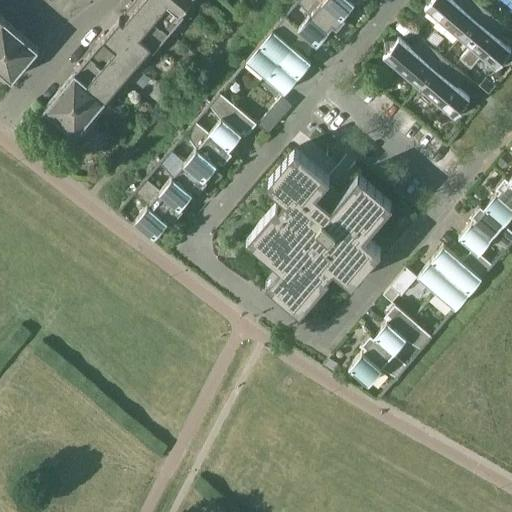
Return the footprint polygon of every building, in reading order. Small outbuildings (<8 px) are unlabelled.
[(135,0),(134,1),(169,31),(184,13),(181,10),(180,11),(167,0),(135,0)] [(167,0),(180,11),(181,10),(189,0),(167,0)] [(346,18),(342,15),(341,14),(341,15),(322,0),(298,0),(309,14),(299,26),(299,27),(298,27),(304,32),(303,33),(317,45),(333,25),(337,28),(346,18)] [(322,0),(341,15),(341,14),(342,15),(354,0),(322,0)] [(460,36),(485,7),(476,0),(458,0),(457,2),(455,0),(426,0),(427,3),(425,6),(460,36)] [(131,11),(123,20),(122,21),(151,45),(149,47),(153,50),(169,31),(134,1),(128,8),(131,11)] [(504,23),(485,7),(460,36),(471,46),(461,58),(470,66),(480,54),(496,66),(498,64),(510,63),(509,51),(511,48),(495,34),(504,23)] [(360,21),(366,14),(359,9),(354,15),(360,21)] [(293,45),(303,33),(304,32),(298,27),(299,27),(299,26),(298,27),(284,15),(246,59),(265,75),(292,44),(293,45)] [(0,21),(0,56),(21,32),(3,17),(0,21)] [(122,21),(123,20),(120,17),(104,36),(136,63),(136,62),(149,47),(151,45),(122,21)] [(39,47),(21,32),(0,56),(0,68),(12,79),(39,47)] [(104,36),(89,53),(125,83),(140,65),(136,62),(136,63),(104,36)] [(419,85),(444,56),(425,40),(416,50),(399,36),(397,39),(385,40),(386,52),(383,55),(419,85)] [(311,60),(293,45),(292,44),(265,75),(284,92),(311,60)] [(109,102),(125,83),(89,53),(74,70),(106,97),(105,98),(109,102)] [(444,56),(419,85),(454,115),(457,112),(469,111),(468,99),(470,97),(453,82),(462,72),(444,56)] [(74,70),(60,88),(91,115),(105,98),(106,97),(74,70)] [(76,133),(91,115),(60,88),(44,106),(76,133)] [(221,118),(209,131),(228,148),(229,147),(244,129),(248,132),(257,122),(220,90),(209,103),(221,118)] [(292,104),(282,95),(258,123),(268,132),(292,104)] [(232,151),(229,147),(228,148),(209,131),(195,119),(184,132),(196,146),(185,160),(210,182),(213,184),(222,174),(213,166),(220,158),(223,161),(232,151)] [(296,147),(295,148),(266,181),(285,197),(276,202),(247,237),(280,265),(266,281),(300,311),(329,276),(333,267),(352,283),(381,248),(365,234),(393,202),(358,173),(338,196),(327,187),(324,183),(330,176),(296,147)] [(172,175),(160,188),(160,189),(179,206),(180,205),(183,208),(186,210),(210,182),(185,160),(171,148),(160,160),(172,175)] [(501,169),(506,162),(500,157),(495,164),(501,169)] [(511,180),(508,178),(509,177),(509,176),(508,177),(505,174),(496,184),(500,187),(484,205),(485,205),(484,206),(503,223),(504,222),(511,212),(511,180)] [(183,208),(180,205),(179,206),(160,189),(160,188),(146,176),(135,189),(147,204),(135,218),(154,235),(171,215),(174,219),(183,208)] [(485,205),(484,205),(484,206),(480,203),(471,213),(475,216),(459,236),(473,247),(474,246),(479,250),(480,250),(490,238),(507,247),(511,240),(511,229),(504,222),(503,223),(484,206),(485,205)] [(407,266),(391,284),(383,293),(392,301),(399,292),(401,294),(417,275),(436,291),(463,259),(444,243),(417,275),(407,266)] [(474,246),(473,247),(463,259),(436,291),(453,306),(455,307),(493,263),(479,251),(480,250),(479,250),(474,246)] [(390,316),(374,334),(374,335),(393,351),(394,351),(405,338),(422,347),(432,334),(395,302),(386,313),(390,316)] [(408,363),(394,351),(393,351),(374,335),(374,334),(371,331),(362,341),(365,345),(349,364),(368,381),(381,366),(397,376),(408,363)] [(332,370),(337,362),(329,357),(324,365),(332,370)]
